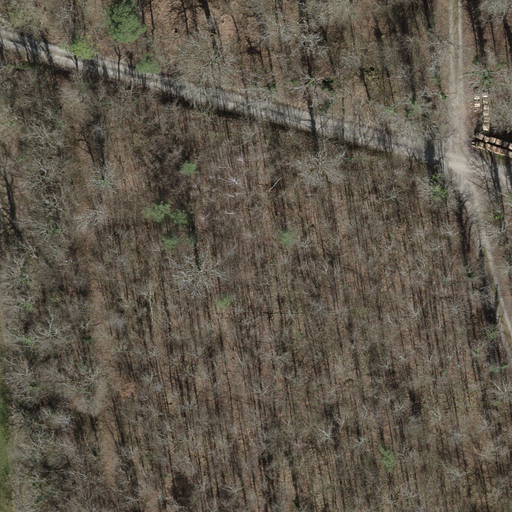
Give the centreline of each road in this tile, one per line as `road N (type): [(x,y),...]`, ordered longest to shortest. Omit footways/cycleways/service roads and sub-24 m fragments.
road 1 (track): [(0,38),(461,159)]
road 2 (track): [(28,511),(0,162)]
road 3 (track): [(511,340),(461,159),(456,0)]
